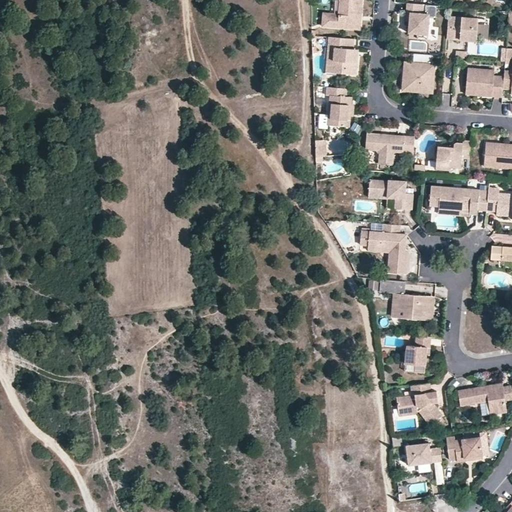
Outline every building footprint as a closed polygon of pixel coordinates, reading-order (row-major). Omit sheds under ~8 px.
[(331,26),(360,29),(363,0),(341,0),(339,14),(335,14),(332,13),(331,26)] [(411,14),(411,21),(409,33),(418,34),(428,35),(430,15),(425,14),(426,4),(408,2),(408,13),(411,14)] [(332,13),(324,12),(323,25),(331,26),(332,13)] [(478,42),(478,38),(479,21),(463,19),(462,28),(448,27),(447,39),(478,42)] [(328,46),(329,46),(334,47),(333,60),(338,61),(337,73),(357,75),(358,56),(353,56),(354,48),(355,38),(329,36),(328,46)] [(338,61),(333,60),(334,47),(329,46),(327,72),(337,73),(338,61)] [(411,61),(410,71),(403,70),(403,77),(410,78),(408,89),(420,90),(421,85),(433,87),(436,63),(433,62),(434,55),(415,53),(414,62),(411,61)] [(476,95),(477,91),(482,90),(490,91),(490,97),(501,98),(503,88),(504,76),(494,75),(494,70),(467,68),(464,94),(476,95)] [(511,71),(504,71),(504,76),(503,88),(511,88),(511,90),(511,95),(511,71)] [(325,95),(331,96),(328,117),(327,124),(338,126),(347,127),(352,96),(346,95),(347,87),(326,86),(325,95)] [(327,124),(328,117),(320,116),(319,126),(338,129),(338,126),(327,124)] [(374,148),(385,149),(388,153),(387,163),(401,164),(401,160),(402,151),(410,152),(413,152),(415,134),(399,133),(399,138),(389,137),(389,132),(375,130),(374,148)] [(328,142),(318,142),(318,152),(318,154),(324,154),(328,154),(328,142)] [(456,151),(451,151),(452,144),(439,143),(437,160),(436,167),(449,169),(450,166),(462,167),(463,159),(470,159),(471,142),(465,142),(464,143),(456,142),(456,144),(456,151)] [(488,143),(486,166),(511,168),(511,144),(508,145),(509,149),(497,148),(498,144),(488,143)] [(369,198),(389,199),(403,200),(403,210),(411,211),(412,195),(406,194),(406,182),(388,180),(388,183),(370,181),(369,198)] [(431,205),(442,206),(457,208),(465,208),(465,206),(472,206),(471,213),(478,214),(479,210),(486,210),(487,202),(488,194),(481,194),(481,190),(433,185),(432,196),(428,196),(427,203),(431,203),(431,205)] [(511,194),(499,194),(499,190),(488,189),(488,191),(488,194),(487,202),(498,203),(497,215),(510,216),(511,216),(511,194)] [(403,210),(403,200),(389,199),(389,210),(403,210)] [(442,206),(441,214),(457,216),(457,208),(442,206)] [(379,245),(384,242),(391,243),(390,252),(388,273),(406,275),(409,250),(405,249),(405,245),(402,245),(403,234),(399,233),(400,224),(384,223),(383,232),(370,231),(369,245),(379,245)] [(369,245),(368,250),(385,252),(390,252),(391,243),(384,242),(379,245),(369,245)] [(500,258),(511,260),(511,246),(504,245),(500,258)] [(400,293),(399,317),(428,320),(430,295),(406,293),(407,280),(381,279),(381,292),(393,293),(400,293)] [(380,291),(380,281),(370,281),(370,291),(380,291)] [(392,317),(399,317),(400,293),(393,293),(392,317)] [(416,344),(407,344),(406,364),(426,365),(426,354),(427,345),(433,346),(433,336),(417,335),(416,344)] [(397,397),(399,409),(420,406),(420,413),(432,425),(442,420),(433,403),(431,392),(430,383),(411,385),(412,395),(397,397)] [(447,393),(449,409),(478,405),(479,418),(496,415),(495,404),(502,403),(500,389),(494,390),(480,393),(479,388),(447,393)] [(420,413),(420,406),(399,409),(399,416),(420,413)] [(488,434),(481,436),(483,454),(491,453),(488,434)] [(483,454),(481,436),(455,439),(455,435),(448,436),(450,460),(458,459),(460,460),(484,457),(483,454)] [(404,446),(407,465),(441,460),(439,446),(427,447),(426,442),(404,446)]
